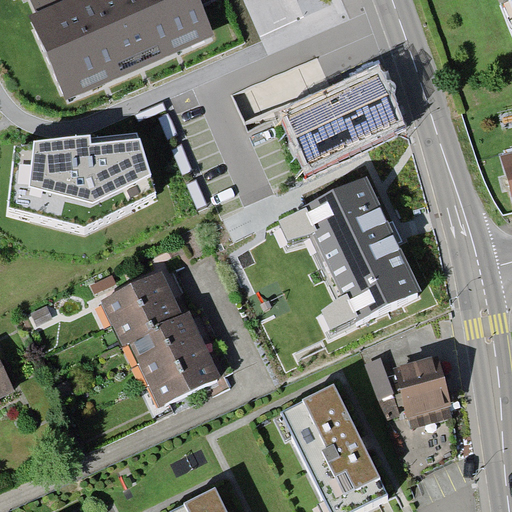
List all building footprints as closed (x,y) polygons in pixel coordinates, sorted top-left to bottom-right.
[(30,0),(71,95),(207,38),(194,8),(212,0),(79,0),(67,5),(65,0),(30,0)] [(511,0),(494,0),(511,44),(511,0)] [(320,163),(396,128),(375,83),(299,118),(320,163)] [(136,141),(15,153),(8,215),(81,234),(154,201),(136,141)] [(511,151),(500,155),(511,201),(511,151)] [(179,173),(170,176),(177,197),(205,188),(194,154),(175,160),(179,173)] [(366,183),(308,211),(361,323),(419,295),(366,183)] [(130,347),(182,323),(179,318),(170,297),(162,280),(100,308),(120,351),(130,347)] [(159,407),(217,380),(210,364),(207,357),(197,336),(189,320),(182,323),(130,347),(159,407)] [(0,402),(15,395),(0,359),(0,402)] [(381,362),(367,367),(381,408),(395,404),(381,362)] [(410,430),(451,420),(436,364),(396,374),(410,430)] [(327,511),(378,511),(392,505),(337,396),(282,423),(327,511)] [(223,511),(216,497),(186,511),(223,511)]
